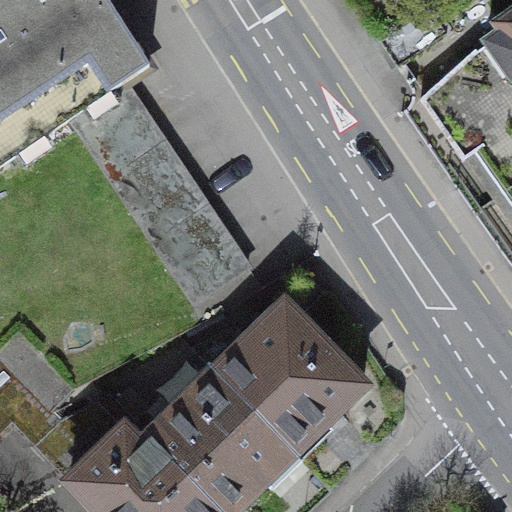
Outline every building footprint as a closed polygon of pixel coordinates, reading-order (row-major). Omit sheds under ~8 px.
[(149,69),(104,0),(0,0),(0,168),(18,156),(16,153),(43,135),(45,138),(71,121),(194,305),(248,269),(124,85),(149,69)] [(380,42),(429,9),(422,0),(352,0),(360,12),(380,42)] [(446,35),(429,9),(380,42),(389,55),(397,68),(446,35)] [(511,24),(505,29),(507,31),(486,45),(488,48),(511,82),(511,24)] [(475,51),(420,101),(440,130),(463,162),(474,154),(503,194),(511,187),(511,82),(488,48),(478,55),(475,51)] [(511,187),(503,194),(511,207),(511,187)] [(231,331),(194,349),(295,453),(296,453),(289,446),(311,425),(317,419),(324,425),(330,419),(364,386),(292,312),(285,305),(244,345),(231,331)] [(149,438),(150,437),(110,396),(62,420),(54,412),(75,390),(18,331),(0,348),(0,437),(12,425),(41,455),(69,484),(125,430),(141,446),(149,438)] [(215,374),(150,437),(149,438),(220,511),(234,511),(237,509),(266,481),(260,476),(288,449),(294,454),(295,453),(194,349),(192,350),(215,374)] [(125,430),(69,484),(95,511),(220,511),(149,438),(141,446),(125,430)]
